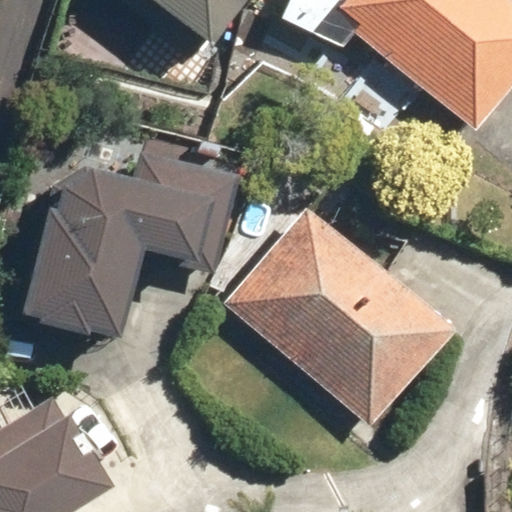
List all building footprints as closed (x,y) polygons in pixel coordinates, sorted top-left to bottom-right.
[(119,0),(199,63),(247,0),(119,0)] [(511,86),(511,0),(296,0),(287,27),(365,54),(369,44),(476,131),(511,86)] [(141,142),(133,175),(59,156),(10,347),(47,357),(55,324),(123,341),(147,250),(183,259),(208,159),(141,142)] [(460,331),(307,199),(219,300),(372,432),(460,331)] [(72,511),(114,483),(53,395),(0,431),(0,511),(72,511)]
